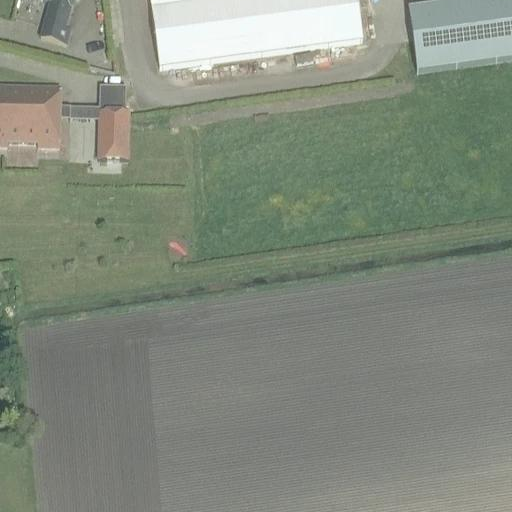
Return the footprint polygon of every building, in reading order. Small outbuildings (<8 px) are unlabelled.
[(34,0),(49,4),(40,41),(66,47),(70,33),(65,32),(71,10),(72,10),(74,0),(34,0)] [(355,0),(149,0),(159,72),(361,44),(355,0)] [(511,1),(407,15),(415,79),(511,67),(511,1)] [(128,112),(129,87),(105,87),(105,112),(128,112)] [(0,89),(0,150),(7,151),(7,146),(37,147),(37,152),(59,152),(60,91),(0,89)] [(97,116),(96,163),(121,163),(127,163),(128,122),(128,117),(97,116)]
